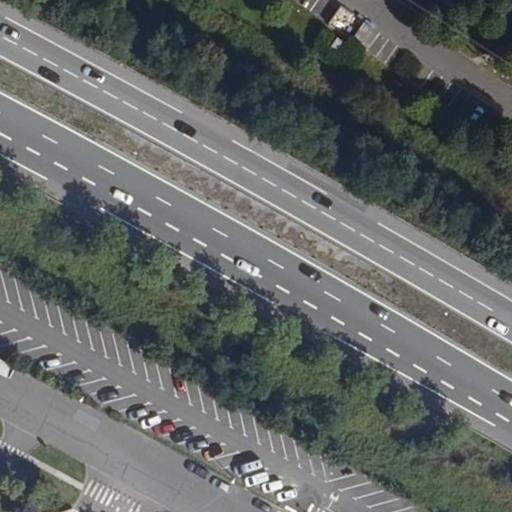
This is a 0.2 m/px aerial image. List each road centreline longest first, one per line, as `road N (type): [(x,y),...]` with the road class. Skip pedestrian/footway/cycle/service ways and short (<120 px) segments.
road 1 (trunk): [(0,112),(511,403)]
road 2 (trunk): [(511,322),(118,95),(0,37)]
road 3 (residential): [(0,393),(219,511)]
